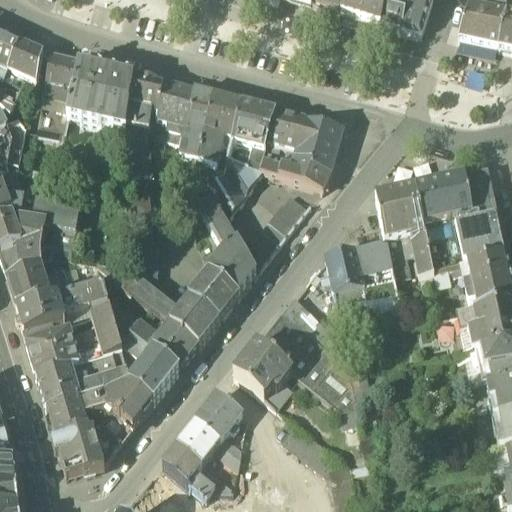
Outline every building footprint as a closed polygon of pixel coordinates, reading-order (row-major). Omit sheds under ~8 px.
[(302,9),(310,11),(315,0),(282,0),(282,3),(302,9)] [(315,0),(310,11),(341,20),(349,0),(315,0)] [(381,32),(390,0),(349,0),(341,20),(381,32)] [(390,0),(381,32),(400,38),(404,24),(397,22),(404,0),(390,0)] [(433,5),(417,1),(415,0),(404,0),(397,22),(404,24),(400,38),(421,43),(433,5)] [(472,4),(469,14),(506,22),(508,12),(472,4)] [(498,56),(506,22),(469,14),(458,48),(498,56)] [(511,59),(511,22),(506,22),(498,56),(511,59)] [(0,43),(0,113),(10,123),(18,110),(2,100),(6,91),(9,81),(7,81),(19,52),(0,43)] [(43,63),(19,52),(7,81),(9,81),(6,91),(23,101),(34,103),(43,63)] [(46,96),(63,100),(73,103),(79,73),(52,66),(46,96)] [(126,141),(130,117),(135,86),(93,76),(79,73),(73,103),(68,128),(81,131),(126,141)] [(153,122),(158,124),(163,93),(135,86),(130,117),(153,122)] [(158,124),(157,130),(181,141),(186,143),(196,101),(163,93),(158,124)] [(63,100),(46,96),(44,106),(61,110),(63,100)] [(68,128),(73,103),(63,100),(61,110),(44,106),(38,137),(40,137),(64,142),(65,142),(68,128)] [(186,168),(198,171),(214,106),(196,101),(186,143),(181,165),(180,167),(186,168)] [(231,156),(232,151),(242,113),(214,106),(198,171),(216,177),(217,174),(220,162),(222,154),(231,156)] [(10,123),(18,130),(28,115),(18,110),(10,123)] [(232,151),(251,155),(266,159),(268,151),(276,122),(242,113),(232,151)] [(128,142),(127,188),(151,187),(149,155),(145,152),(145,143),(149,143),(149,140),(150,127),(152,126),(153,122),(130,117),(126,141),(128,142)] [(268,151),(297,159),(306,129),(276,122),(268,151)] [(343,139),(306,129),(297,159),(295,168),(294,172),(331,181),(343,139)] [(179,151),(181,141),(157,130),(156,146),(179,151)] [(0,188),(18,182),(26,138),(18,131),(7,135),(0,137),(0,188)] [(62,151),(64,142),(40,137),(38,146),(62,151)] [(266,160),(266,159),(251,155),(246,175),(260,180),(266,160)] [(262,180),(323,198),(331,181),(294,172),(295,168),(266,160),(260,180),(262,180)] [(217,174),(226,176),(227,170),(229,164),(220,162),(217,174)] [(211,192),(229,225),(242,209),(262,180),(260,180),(246,175),(227,170),(226,176),(224,185),(211,192)] [(198,171),(211,192),(216,177),(198,171)] [(226,176),(217,174),(216,177),(211,192),(224,185),(226,176)] [(51,180),(33,176),(31,185),(49,189),(51,180)] [(479,220),(480,223),(481,225),(484,227),(488,227),(497,225),(487,180),(465,185),(473,221),(479,220)] [(0,188),(2,194),(16,192),(18,182),(0,188)] [(415,196),(422,233),(473,221),(465,185),(415,196)] [(152,208),(151,187),(127,188),(131,258),(152,258),(150,207),(152,208)] [(0,227),(11,224),(2,194),(0,188),(0,227)] [(20,193),(16,192),(2,194),(11,224),(14,223),(18,205),(20,193)] [(49,211),(51,211),(53,199),(27,194),(27,195),(25,206),(37,208),(49,211)] [(415,266),(419,287),(427,286),(433,284),(433,282),(422,233),(415,196),(375,205),(384,249),(385,249),(400,246),(413,243),(414,248),(412,253),(413,255),(415,266)] [(284,212),(300,224),(307,215),(291,203),(284,212)] [(180,213),(185,224),(197,217),(191,207),(180,213)] [(37,208),(33,229),(46,232),(43,246),(41,260),(53,261),(56,261),(59,240),(75,243),(80,217),(51,211),(49,211),(37,208)] [(207,280),(208,282),(238,306),(256,284),(212,209),(199,216),(223,259),(207,280)] [(293,233),(300,224),(284,212),(282,210),(275,219),(293,233)] [(286,242),(293,233),(275,219),(268,228),(286,242)] [(481,225),(480,223),(479,220),(473,221),(422,233),(433,282),(449,279),(462,276),(506,266),(497,225),(488,227),(484,227),(481,225)] [(0,234),(14,230),(11,224),(0,227),(0,234)] [(17,241),(43,246),(46,232),(33,229),(19,227),(19,228),(17,239),(17,241)] [(279,251),(286,242),(268,228),(261,237),(279,251)] [(17,241),(17,239),(14,230),(0,234),(0,258),(16,253),(21,251),(17,241)] [(272,260),(279,251),(261,237),(254,246),(272,260)] [(53,261),(52,265),(71,268),(75,243),(59,240),(56,261),(53,261)] [(40,275),(42,274),(41,260),(43,246),(17,241),(21,251),(16,253),(17,259),(19,269),(22,282),(40,275)] [(405,268),(408,267),(415,266),(413,255),(412,253),(414,248),(413,243),(400,246),(405,268)] [(265,268),(272,260),(254,246),(247,254),(265,268)] [(387,256),(387,258),(397,256),(401,272),(403,286),(411,284),(408,267),(405,268),(400,246),(385,249),(387,256)] [(0,258),(0,265),(1,269),(13,266),(14,260),(17,259),(16,253),(0,258)] [(339,330),(341,341),(343,347),(403,336),(393,288),(387,258),(387,256),(382,256),(379,254),(378,254),(368,257),(377,293),(334,303),(339,330)] [(387,258),(393,288),(403,286),(401,272),(397,256),(387,258)] [(326,267),(334,303),(377,293),(368,257),(328,266),(326,267)] [(131,258),(132,274),(157,275),(158,259),(152,258),(131,258)] [(53,261),(41,260),(42,274),(50,271),(52,267),(52,265),(53,261)] [(475,310),(477,322),(511,314),(511,293),(506,266),(462,276),(463,282),(469,281),(471,292),(466,294),(470,311),(475,310)] [(3,275),(8,288),(22,282),(19,269),(3,275)] [(155,300),(156,293),(133,279),(95,272),(130,300),(140,288),(155,300)] [(157,283),(157,275),(132,274),(133,279),(156,293),(157,283)] [(8,288),(10,296),(42,282),(40,275),(22,282),(8,288)] [(69,291),(80,288),(76,275),(65,278),(69,291)] [(65,278),(43,285),(48,300),(52,298),(52,297),(53,296),(69,291),(65,278)] [(449,279),(433,282),(433,284),(435,295),(436,298),(452,295),(449,279)] [(43,285),(42,282),(10,296),(17,321),(51,311),(48,300),(43,285)] [(208,282),(203,289),(204,289),(233,313),(238,306),(208,282)] [(427,290),(420,291),(422,298),(435,295),(433,284),(427,286),(427,290)] [(52,298),(48,300),(51,311),(57,309),(84,300),(80,288),(69,291),(53,296),(52,297),(52,298)] [(177,318),(155,300),(140,288),(130,300),(169,332),(170,333),(177,325),(173,322),(177,318)] [(219,331),(233,313),(204,289),(203,289),(195,299),(189,307),(190,308),(219,331)] [(84,300),(57,309),(60,317),(67,321),(90,314),(89,313),(105,308),(102,295),(84,300)] [(295,306),(281,323),(317,351),(327,338),(295,306)] [(91,325),(103,321),(102,315),(107,314),(105,308),(89,313),(90,314),(67,321),(60,317),(65,333),(67,332),(91,325)] [(111,327),(128,341),(131,342),(139,332),(126,322),(128,321),(114,308),(107,315),(109,320),(111,327)] [(177,325),(170,333),(199,355),(199,356),(219,331),(190,308),(177,325)] [(65,333),(60,317),(57,309),(51,311),(17,321),(24,345),(52,337),(65,333)] [(511,314),(477,322),(458,326),(461,344),(468,343),(472,363),(475,362),(480,361),(511,355),(511,314)] [(111,327),(109,320),(103,321),(91,325),(95,338),(99,352),(92,355),(96,368),(121,360),(118,353),(111,327)] [(292,382),(341,421),(342,421),(356,418),(350,387),(348,375),(321,354),(317,351),(281,323),(257,354),(292,382)] [(69,340),(71,345),(95,338),(91,325),(67,332),(69,340)] [(317,351),(321,354),(331,347),(341,341),(339,330),(327,338),(317,351)] [(132,344),(150,358),(159,347),(156,345),(140,331),(139,332),(131,342),(132,344)] [(69,340),(67,332),(65,333),(52,337),(54,344),(69,340)] [(170,333),(159,347),(150,358),(154,361),(179,381),(199,355),(170,333)] [(24,345),(27,353),(54,344),(52,337),(24,345)] [(69,340),(54,344),(27,353),(37,386),(83,372),(96,368),(92,355),(75,360),(71,345),(69,340)] [(132,344),(131,342),(128,341),(123,347),(127,350),(132,344)] [(348,375),(343,347),(341,341),(331,347),(321,354),(348,375)] [(465,364),(472,363),(468,343),(461,344),(465,364)] [(146,362),(150,366),(154,361),(150,358),(132,344),(127,350),(125,353),(141,366),(146,362)] [(257,354),(256,355),(248,365),(233,384),(264,409),(273,398),(276,401),(284,392),(292,382),(257,354)] [(247,364),(248,365),(256,355),(255,354),(247,364)] [(511,388),(511,355),(480,361),(483,380),(488,379),(491,393),(511,388)] [(83,372),(89,391),(126,379),(121,360),(96,368),(83,372)] [(179,381),(154,361),(150,366),(130,392),(130,393),(154,412),(179,381)] [(475,362),(481,395),(486,394),(491,393),(488,379),(483,380),(480,361),(475,362)] [(481,395),(475,362),(472,363),(465,364),(463,365),(469,397),(481,395)] [(37,386),(46,419),(74,410),(93,404),(89,391),(83,372),(37,386)] [(130,392),(126,379),(89,391),(93,404),(130,393),(130,392)] [(350,387),(356,418),(372,415),(365,384),(350,387)] [(511,453),(511,388),(491,393),(486,394),(488,405),(487,405),(487,406),(495,443),(495,444),(496,444),(496,445),(498,457),(507,455),(511,453)] [(273,398),(264,409),(278,419),(293,399),(284,392),(276,401),(273,398)] [(93,404),(74,410),(78,425),(118,413),(123,412),(128,414),(143,426),(154,412),(130,393),(93,404)] [(195,433),(220,453),(225,447),(230,441),(236,434),(243,426),(217,405),(195,433)] [(105,475),(143,426),(128,414),(123,412),(118,413),(78,425),(74,410),(46,419),(66,486),(105,475)] [(359,434),(356,418),(342,421),(345,437),(359,434)] [(0,471),(12,469),(9,456),(8,457),(5,444),(1,431),(0,431),(0,471)] [(178,454),(203,475),(207,471),(214,462),(220,453),(195,433),(178,454)] [(331,489),(335,511),(357,511),(353,485),(351,478),(295,433),(281,450),(331,489)] [(236,434),(230,441),(234,444),(240,437),(236,434)] [(241,460),(225,447),(220,453),(240,469),(241,460)] [(240,469),(220,453),(214,462),(238,481),(240,469)] [(163,474),(188,494),(196,484),(203,475),(178,454),(163,474)] [(498,489),(505,488),(511,486),(511,479),(507,455),(498,457),(493,458),(498,489)] [(0,511),(17,511),(12,469),(0,471),(0,511)] [(219,481),(207,471),(203,475),(216,485),(219,481)] [(188,494),(163,474),(132,511),(187,511),(188,511),(207,511),(207,510),(188,494)] [(351,478),(353,485),(368,482),(366,475),(351,478)] [(215,499),(196,484),(188,494),(207,510),(213,502),(215,499)] [(213,502),(233,503),(234,499),(221,489),(215,499),(213,502)]
